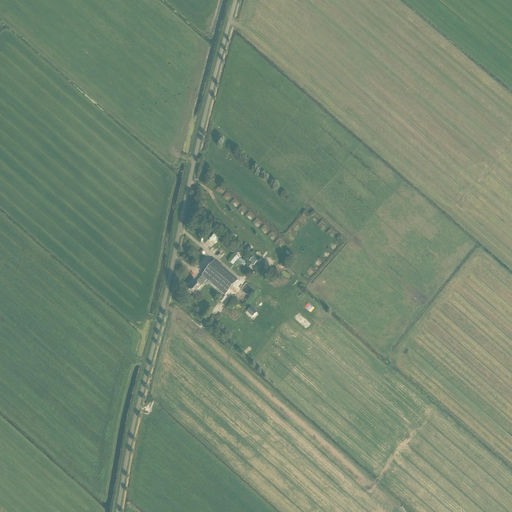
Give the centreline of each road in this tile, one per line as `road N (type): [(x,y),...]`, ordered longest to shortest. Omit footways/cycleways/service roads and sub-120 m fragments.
road 1 (unclassified): [(117,511),(233,0)]
road 2 (track): [(189,182),(209,191),(267,251),(294,251)]
